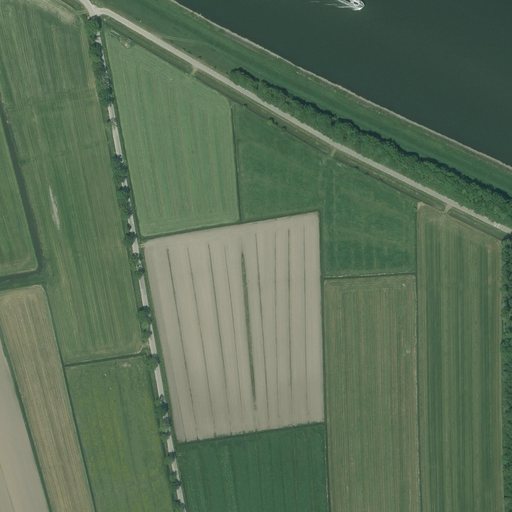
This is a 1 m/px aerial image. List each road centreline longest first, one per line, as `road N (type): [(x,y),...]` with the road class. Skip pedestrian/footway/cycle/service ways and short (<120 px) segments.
road 1 (unclassified): [(184,511),(94,13)]
road 2 (unclassified): [(511,233),(361,159),(108,12),(94,13)]
